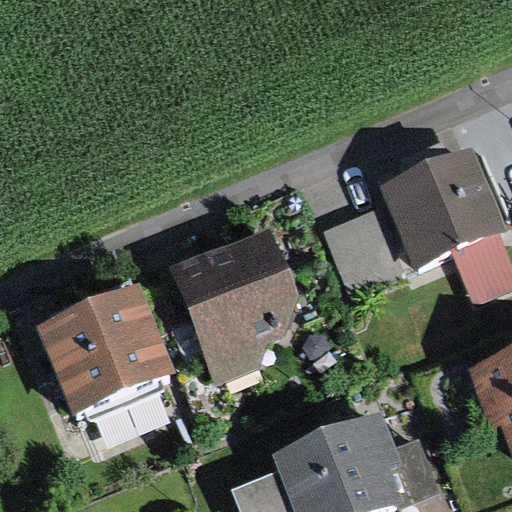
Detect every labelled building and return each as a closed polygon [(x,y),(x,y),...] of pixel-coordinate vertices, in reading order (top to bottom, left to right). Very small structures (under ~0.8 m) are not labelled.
[(373,206),(406,282),(447,264),(466,307),(508,289),(456,170),(373,206)] [(256,246),(164,286),(195,357),(287,318),(256,246)] [(27,340),(61,426),(160,387),(126,301),(27,340)] [(511,366),(472,382),(507,473),(511,471),(511,366)] [(370,424),(263,465),(280,511),(397,511),(430,500),(409,447),(382,457),(370,424)]
